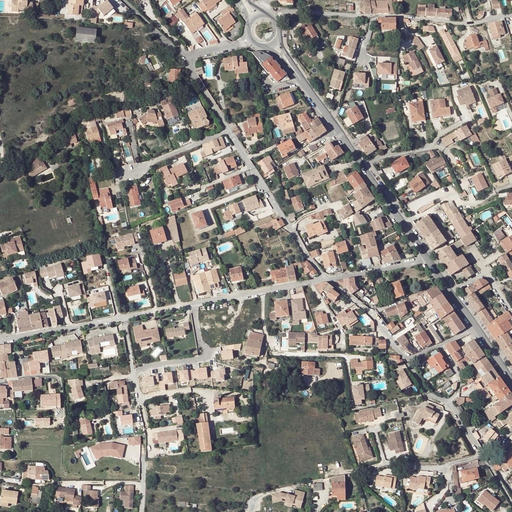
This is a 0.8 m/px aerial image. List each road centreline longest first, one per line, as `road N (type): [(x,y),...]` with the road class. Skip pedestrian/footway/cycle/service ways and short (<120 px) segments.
road 1 (residential): [(121,317),(325,278)]
road 2 (residential): [(325,278),(227,129)]
road 3 (residential): [(483,454),(439,467),(383,463),(338,473)]
road 4 (residential): [(371,16),(463,24),(511,15)]
road 5 (residential): [(0,336),(121,317)]
road 6 (residential): [(511,186),(478,202),(435,197),(401,216)]
